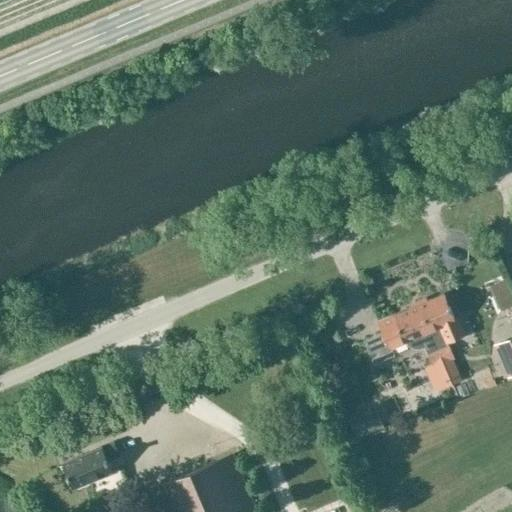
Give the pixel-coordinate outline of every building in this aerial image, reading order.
[(495,256),(504,273),(511,268),(511,263),(506,251),(495,256)] [(492,275),(481,281),(489,295),(500,289),(492,275)] [(420,304),(452,381),(460,377),(452,359),(455,358),(449,341),(465,335),(458,316),(455,317),(445,293),(420,304)] [(446,368),(452,381),(420,304),(379,321),(384,333),(366,340),(376,363),(396,355),(393,348),(406,343),(407,344),(408,345),(411,348),(415,349),(419,349),(425,347),(436,373),(446,368)] [(511,374),(511,336),(494,344),(508,376),(511,374)] [(405,374),(408,383),(421,378),(418,369),(405,374)] [(360,413),(347,418),(355,439),(382,428),(378,418),(364,423),(360,413)] [(114,470),(110,460),(122,455),(116,442),(64,463),(74,487),(114,470)] [(259,511),(235,453),(151,488),(160,511),(259,511)]
